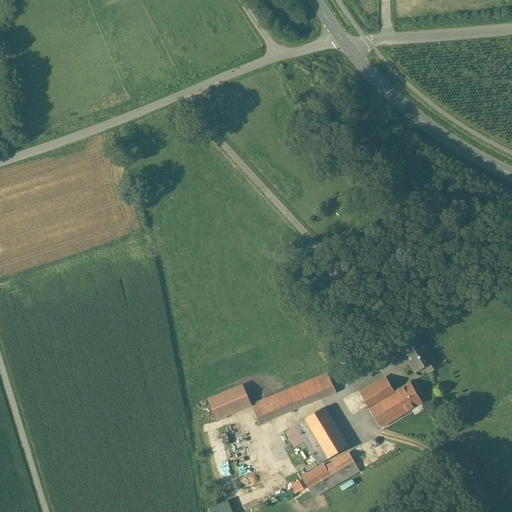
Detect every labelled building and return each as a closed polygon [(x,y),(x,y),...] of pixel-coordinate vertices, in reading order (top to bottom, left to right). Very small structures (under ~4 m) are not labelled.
[(394,318),(386,325),(390,330),(397,323),(394,318)] [(419,336),(400,347),(415,371),(426,365),(429,371),(437,367),(433,360),(419,336)] [(335,392),(328,373),(321,376),(329,395),(335,392)] [(321,376),(267,398),(275,417),(329,395),(321,376)] [(386,378),(380,381),(379,380),(359,392),(380,427),(422,402),(410,383),(394,392),(386,378)] [(251,405),(242,386),(208,400),(216,419),(251,405)] [(267,398),(251,405),(259,424),(275,417),(267,398)] [(324,407),(295,424),(319,464),(348,446),(324,407)] [(299,451),(294,454),(299,463),(304,460),(299,451)] [(324,465),(302,477),(308,487),(314,497),(359,471),(348,452),(325,467),(324,465)] [(298,481),(291,484),(296,493),(303,489),(298,481)] [(441,492),(428,499),(431,505),(444,498),(441,492)] [(207,511),(230,511),(225,499),(206,507),(207,511)]
